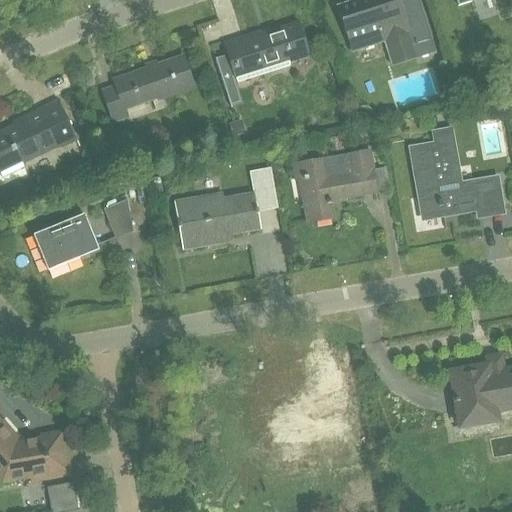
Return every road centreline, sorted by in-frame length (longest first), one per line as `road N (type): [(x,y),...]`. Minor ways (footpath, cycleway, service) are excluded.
road 1 (residential): [(99,342),(511,268)]
road 2 (unclassified): [(0,62),(162,0)]
road 3 (residential): [(130,511),(99,342)]
